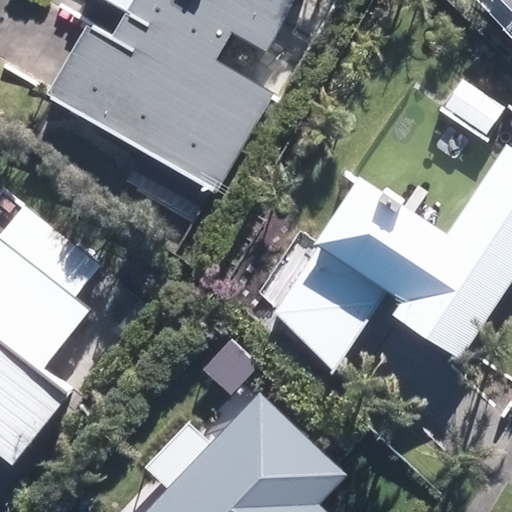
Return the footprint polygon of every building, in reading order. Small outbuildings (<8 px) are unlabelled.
[(92,9),(47,82),(217,186),(276,89),(216,53),(232,25),(267,46),(294,0),(123,0),(110,21),(92,9)] [(457,79),(434,110),(479,142),(501,110),(457,79)] [(461,350),(511,271),(511,138),(506,135),(446,223),(360,165),(315,231),(320,234),(275,301),(333,364),(389,281),(402,288),(392,303),(461,350)] [(89,301),(0,227),(0,444),(15,456),(72,388),(65,383),(70,377),(44,356),(89,301)] [(329,511),(334,508),(319,493),(347,463),(258,379),(133,511),(329,511)]
